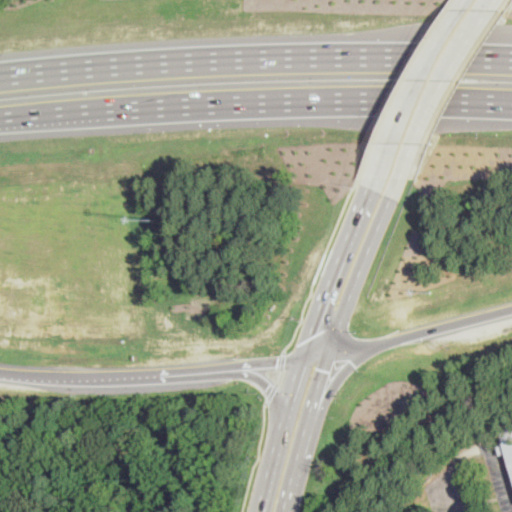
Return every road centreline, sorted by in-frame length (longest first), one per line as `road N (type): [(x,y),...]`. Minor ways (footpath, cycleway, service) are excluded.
road 1 (motorway): [(511,58),(178,60),(0,75)]
road 2 (motorway): [(0,116),(255,101),(511,101)]
road 3 (secondary): [(369,186),(300,360),(257,511)]
road 4 (secondary): [(282,511),(338,326),(392,197)]
road 5 (motorway): [(0,373),(123,376),(300,360)]
road 6 (secondary): [(392,197),(494,0)]
road 7 (motorway): [(300,360),(511,309)]
road 8 (secondary): [(466,0),(369,186)]
